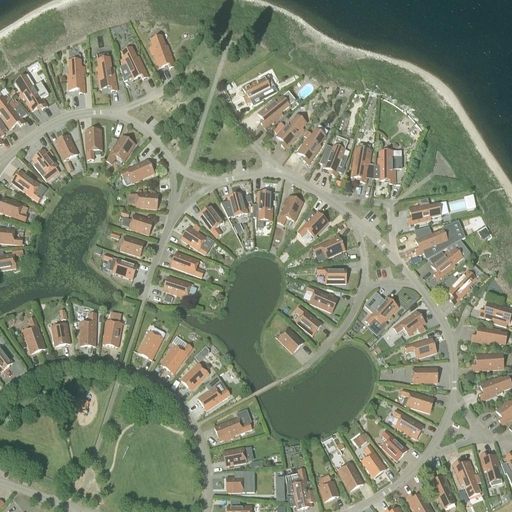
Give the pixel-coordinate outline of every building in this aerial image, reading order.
[(168,66),(169,70),(175,68),(167,47),(165,48),(161,37),(150,41),(152,47),(148,49),(151,55),(153,54),(158,70),(168,66)] [(132,49),(121,54),(124,60),(120,62),(123,69),(125,68),(132,82),(141,78),(142,81),(148,79),(138,58),(136,59),(132,49)] [(97,57),(98,69),(95,69),(96,75),(97,74),(100,91),(110,89),(111,93),(117,92),(113,70),(111,70),(109,59),(108,59),(108,56),(97,57)] [(86,75),(85,68),(81,68),(80,62),(68,62),(69,75),(67,76),(68,92),(78,91),(78,95),(84,95),(83,75),(86,75)] [(27,81),(25,78),(15,84),(21,93),(18,95),(22,100),(23,99),(31,113),(40,108),(42,111),(47,108),(42,100),(48,96),(41,85),(34,90),(28,81),(27,81)] [(270,90),(273,88),(268,78),(254,85),(253,83),(242,89),(246,98),(243,100),(245,105),(260,97),(259,96),(270,90)] [(0,114),(1,116),(0,117),(10,131),(18,125),(20,128),(25,124),(21,120),(27,115),(19,107),(18,108),(10,98),(5,101),(3,99),(0,101),(0,114)] [(281,114),(289,107),(281,98),(271,106),(270,105),(257,115),(264,123),(260,125),(264,130),(282,116),(281,114)] [(298,133),(306,125),(297,117),(288,126),(287,125),(276,138),(283,144),(281,147),(285,151),(300,134),(298,133)] [(273,133),(276,136),(284,128),(280,124),(273,133)] [(101,131),(85,132),(87,162),(94,162),(93,152),(102,152),(101,131)] [(319,147),(325,137),(315,131),(308,141),(306,140),(297,154),(305,160),(303,163),(308,166),(321,148),(319,147)] [(63,162),(77,156),(69,137),(54,144),(63,162)] [(135,146),(122,137),(105,163),(111,167),(116,159),(123,163),(135,146)] [(342,163),(340,163),(348,143),(336,139),(329,158),(327,158),(322,169),(332,173),(330,177),(336,179),(342,163)] [(360,184),(366,185),(371,151),(369,151),(370,148),(358,146),(357,149),(355,149),(350,179),(360,180),(360,184)] [(50,159),(53,156),(50,152),(46,154),(44,151),(32,161),(45,177),(42,179),(46,183),(52,179),(48,174),(55,169),(57,167),(50,159)] [(394,186),(394,171),(402,171),(401,159),(392,159),(392,153),(380,153),(380,159),(376,159),(376,169),(378,169),(378,183),(388,182),(388,186),(394,186)] [(154,175),(147,161),(120,174),(123,181),(128,178),(132,185),(154,175)] [(65,166),(68,174),(73,171),(69,164),(65,166)] [(21,172),(11,184),(37,204),(41,198),(35,193),(40,186),(38,185),(41,182),(37,180),(35,183),(21,172)] [(156,211),(158,196),(137,194),(136,209),(156,211)] [(199,203),(203,209),(217,200),(213,194),(199,203)] [(272,194),(257,194),(256,223),(263,223),(263,215),(272,215),(272,194)] [(232,219),(247,215),(242,195),(227,199),(232,219)] [(294,223),(302,204),(288,198),(280,217),(294,223)] [(3,199),(0,206),(0,214),(25,223),(28,216),(19,213),(22,206),(3,199)] [(430,219),(440,217),(438,205),(425,208),(425,206),(408,210),(411,220),(407,220),(408,226),(430,221),(430,219)] [(211,207),(199,217),(216,240),(222,236),(217,229),(223,224),(211,207)] [(328,224),(317,213),(296,234),(302,239),(307,233),(313,239),(328,224)] [(148,237),(153,222),(133,216),(129,231),(148,237)] [(206,239),(197,234),(200,230),(194,226),(192,230),(189,228),(181,241),(205,257),(207,253),(200,248),(206,239)] [(0,229),(0,244),(22,247),(23,240),(13,239),(14,231),(0,229)] [(118,242),(121,234),(113,231),(110,239),(118,242)] [(437,247),(447,243),(443,231),(431,236),(430,234),(414,240),(418,250),(414,251),(417,257),(438,248),(437,247)] [(139,259),(144,244),(124,238),(120,252),(139,259)] [(345,252),(338,238),(312,250),(315,256),(322,253),(326,260),(345,252)] [(453,267),(462,260),(455,250),(445,258),(443,257),(430,267),(436,275),(433,277),(437,282),(455,268),(453,267)] [(176,254),(171,268),(201,280),(204,273),(196,270),(199,262),(176,254)] [(0,256),(0,272),(16,270),(13,255),(0,256)] [(103,261),(111,264),(113,258),(105,255),(103,261)] [(132,281),(137,267),(117,260),(112,275),(132,281)] [(346,285),(346,270),(317,270),(317,274),(325,274),(325,285),(346,285)] [(475,281),(478,278),(470,270),(458,282),(456,281),(445,293),(452,300),(449,303),(453,307),(469,291),(468,289),(475,281)] [(186,300),(191,286),(168,278),(163,293),(186,300)] [(331,315),(337,300),(308,288),(306,292),(313,295),(309,305),(331,315)] [(398,309),(386,299),(384,302),(375,294),(363,308),(371,315),(365,323),(369,327),(375,321),(382,327),(398,309)] [(508,326),(511,312),(511,310),(487,303),(484,313),(480,311),(479,317),(508,326)] [(296,325),(312,338),(322,325),(306,313),(299,307),(295,312),(301,318),(296,325)] [(425,325),(416,313),(393,329),(396,335),(403,330),(408,337),(417,331),(420,336),(426,333),(422,327),(425,325)] [(95,348),(96,316),(89,316),(89,324),(80,324),(80,348),(95,348)] [(31,356),(45,350),(34,319),(27,322),(30,330),(23,333),(31,356)] [(102,346),(118,349),(122,326),(107,323),(102,346)] [(54,348),(70,346),(66,325),(51,328),(54,348)] [(505,347),(507,335),(494,332),(494,330),(478,328),(476,337),(472,337),(471,343),(493,347),(494,345),(505,347)] [(292,355),(303,344),(288,330),(277,341),(292,355)] [(151,362),(162,340),(148,333),(138,355),(151,362)] [(416,361),(436,355),(431,340),(404,348),(406,354),(414,352),(416,361)] [(160,367),(173,376),(192,349),(186,345),(181,352),(174,347),(160,367)] [(0,373),(1,374),(13,364),(0,348),(0,373)] [(194,359),(194,360),(199,364),(202,359),(198,355),(194,359)] [(473,373),(503,371),(502,355),(475,357),(476,367),(472,367),(473,373)] [(191,393),(208,376),(197,365),(180,382),(191,393)] [(413,385),(437,385),(436,370),(412,370),(413,385)] [(501,393),(511,389),(508,378),(495,382),(495,380),(479,386),(483,395),(479,397),(481,402),(502,395),(501,393)] [(197,400),(206,413),(230,397),(226,390),(219,395),(214,389),(197,400)] [(429,415),(433,400),(402,391),(400,397),(408,400),(406,408),(429,415)] [(511,401),(510,404),(508,402),(495,412),(501,420),(498,422),(502,427),(511,419),(511,401)] [(415,441),(423,428),(396,412),(393,417),(399,421),(395,429),(415,441)] [(214,429),(219,443),(252,431),(249,424),(241,427),(238,419),(214,429)] [(396,463),(407,452),(386,432),(381,437),(387,443),(381,449),(396,463)] [(362,446),(367,442),(363,437),(362,436),(361,437),(357,440),(362,446)] [(373,480),(386,471),(369,448),(364,451),(368,458),(361,463),(373,480)] [(225,468),(246,465),(243,449),(223,453),(225,468)] [(491,488),(502,485),(497,470),(499,469),(496,457),(486,460),(485,456),(479,457),(484,473),(486,473),(489,484),(490,484),(491,488)] [(461,486),(463,486),(469,500),(480,495),(473,479),(475,478),(469,463),(460,467),(458,463),(452,466),(461,486)] [(349,493),(363,485),(351,464),(338,472),(349,493)] [(297,472),(299,482),(299,484),(301,490),(292,491),(296,511),(312,508),(307,488),(306,480),(304,470),(297,472)] [(443,510),(454,505),(449,494),(451,493),(444,478),(435,482),(433,478),(428,481),(437,501),(439,500),(443,510)] [(226,494),(242,494),(242,479),(226,479),(226,494)] [(324,503),(339,498),(333,483),(318,489),(324,503)] [(413,511),(431,511),(422,495),(413,500),(411,496),(406,499),(413,511)] [(283,504),(283,496),(274,496),(274,504),(283,504)]
